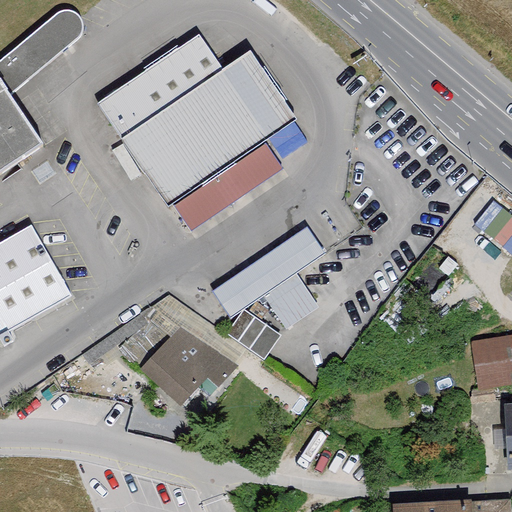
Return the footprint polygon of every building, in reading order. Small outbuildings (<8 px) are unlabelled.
[(0,172),(44,145),(8,95),(80,39),(83,31),(83,21),(76,15),(67,12),(58,14),(0,61),(0,172)] [(95,111),(122,148),(222,79),(197,44),(95,111)] [(171,213),(264,150),(296,128),(249,61),(222,79),(122,148),(168,215),(171,213)] [(264,150),(171,213),(189,239),(281,178),(264,150)] [(506,243),(511,236),(511,219),(498,236),(506,243)] [(32,227),(0,245),(0,337),(72,297),(32,227)] [(310,230),(213,293),(232,320),(265,297),(289,332),(322,309),(298,274),(327,256),(310,230)] [(179,329),(143,370),(185,406),(210,380),(220,388),(240,366),(179,329)] [(511,338),(475,345),(483,389),(511,383),(511,338)]
